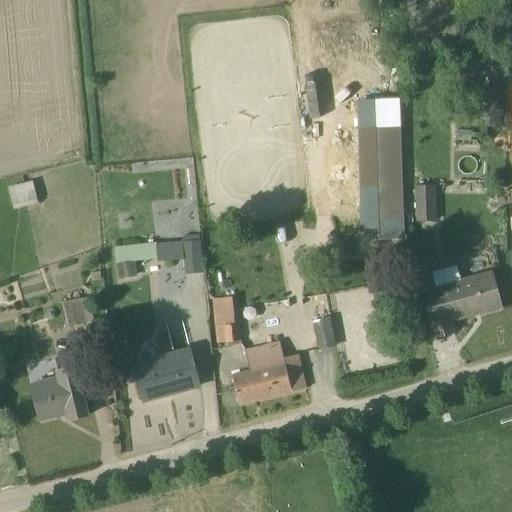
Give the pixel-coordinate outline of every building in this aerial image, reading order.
[(430,105),(429,116),(445,116),(446,105),(430,105)] [(455,131),(454,142),(469,143),(469,140),(474,141),(474,133),(455,131)] [(358,157),(358,189),(379,189),(378,157),(358,157)] [(386,208),(401,208),(399,161),(384,162),(386,208)] [(31,183),(7,189),(12,210),(36,204),(31,183)] [(434,187),(413,187),(414,222),(435,221),(434,187)] [(184,275),(201,274),(196,236),(181,237),(181,243),(113,250),(116,280),(135,277),(134,262),(156,260),(156,263),(182,261),(184,275)] [(421,293),(433,339),(452,333),(449,322),(499,308),(489,272),(459,280),(455,267),(430,274),(435,288),(421,293)] [(211,300),(216,344),(239,341),(234,297),(211,300)] [(79,299),(60,304),(66,329),(93,323),(87,298),(79,299)] [(311,322),(317,351),(335,348),(329,318),(311,322)] [(230,376),(237,406),(304,389),(295,356),(281,359),(277,343),(244,351),(249,371),(230,376)] [(132,364),(142,402),(198,387),(187,348),(132,364)] [(54,378),(29,385),(38,420),(66,414),(68,421),(85,417),(73,367),(53,372),(54,378)]
